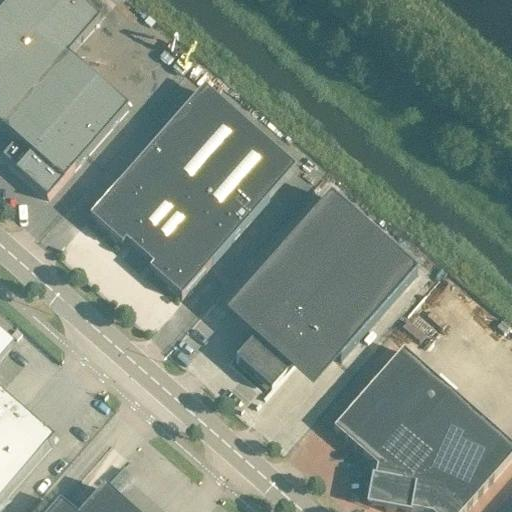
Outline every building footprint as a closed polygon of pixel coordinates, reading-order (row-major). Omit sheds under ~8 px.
[(2,160),(9,165),(50,202),(160,78),(71,0),(15,0),(0,17),(0,130),(16,144),(2,160)] [(262,198),(289,168),(211,99),(185,129),(178,123),(90,223),(122,251),(125,247),(153,272),(149,275),(181,303),(269,203),(262,198)] [(417,278),(330,201),(229,317),(257,341),(236,365),(237,367),(240,364),(272,392),(270,395),(271,397),(305,359),(300,354),(312,341),(340,365),(417,278)] [(0,508),(54,447),(0,399),(0,362),(8,353),(0,345),(0,508)] [(511,451),(403,355),(334,434),(377,472),(375,482),(372,481),(366,511),(372,511),(467,511),(511,461),(511,451)] [(63,511),(59,508),(55,511),(126,511),(105,493),(87,511),(63,511)]
